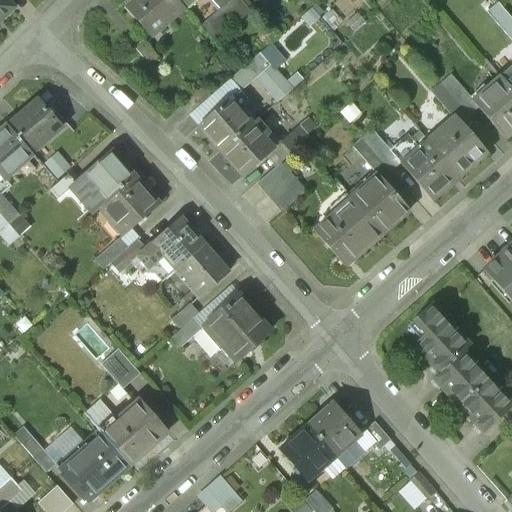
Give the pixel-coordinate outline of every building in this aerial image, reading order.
[(6,0),(0,0),(0,21),(14,9),(6,0)] [(135,0),(125,8),(147,33),(164,18),(168,22),(183,8),(180,4),(176,0),(135,0)] [(157,58),(142,40),(133,48),(149,66),(157,58)] [(244,67),(228,81),(239,93),(255,78),(244,67)] [(511,69),(500,79),(511,93),(511,69)] [(511,93),(500,79),(499,78),(485,90),(485,91),(472,103),(503,139),(511,131),(511,93)] [(460,106),(441,85),(431,93),(450,115),(460,106)] [(202,88),(181,106),(189,115),(210,97),(202,88)] [(37,99),(7,126),(8,127),(28,150),(58,123),(37,99)] [(228,100),(197,127),(219,153),(220,152),(254,122),(243,109),(239,112),(228,100)] [(454,118),(427,142),(458,177),(484,154),(454,118)] [(254,122),(220,152),(241,176),(270,152),(261,142),(267,137),(254,122)] [(28,150),(8,127),(0,133),(0,177),(2,179),(13,169),(15,170),(32,155),(28,150)] [(298,128),(281,142),(291,153),(308,139),(298,128)] [(393,157),(374,136),(365,144),(380,161),(384,165),(393,157)] [(365,144),(360,138),(349,148),(369,171),(380,161),(365,144)] [(458,177),(427,142),(399,165),(430,201),(458,177)] [(78,181),(69,189),(92,216),(100,209),(134,179),(135,178),(112,151),(78,181)] [(303,192),(279,164),(256,184),(280,212),(303,192)] [(69,172),(48,190),(57,199),(69,189),(78,181),(69,172)] [(406,212),(374,175),(349,198),(350,199),(381,234),(406,212)] [(134,179),(100,209),(123,236),(158,206),(134,179)] [(350,199),(313,233),(342,267),(381,234),(350,199)] [(19,237),(0,215),(0,238),(8,247),(19,237)] [(146,249),(129,263),(130,264),(140,275),(147,269),(160,284),(177,269),(203,246),(180,219),(146,249)] [(138,240),(109,264),(118,274),(130,264),(129,263),(146,249),(138,240)] [(511,245),(482,271),(511,304),(511,245)] [(203,246),(177,269),(201,297),(227,273),(203,246)] [(270,332),(238,296),(204,326),(204,327),(199,332),(192,338),(206,353),(217,354),(222,350),(234,363),(270,332)] [(469,345),(431,305),(413,322),(425,335),(413,347),(438,374),(464,350),(469,345)] [(188,306),(171,320),(180,330),(190,322),(197,316),(188,306)] [(180,330),(168,340),(177,351),(192,338),(199,332),(190,322),(180,330)] [(438,374),(432,380),(456,407),(488,377),(464,350),(438,374)] [(124,358),(107,373),(122,389),(139,375),(124,358)] [(511,402),(488,377),(456,407),(481,434),(511,405),(511,402)] [(114,422),(110,417),(96,429),(97,430),(128,466),(166,433),(138,401),(114,422)] [(330,405),(306,427),(332,456),(333,458),(358,436),(330,405)] [(306,427),(278,452),(305,482),(320,469),(319,467),(332,456),(306,427)] [(97,430),(82,443),(85,447),(58,470),(86,503),(128,466),(97,430)] [(48,511),(66,511),(77,503),(60,484),(40,502),(48,511)] [(222,503),(207,487),(197,495),(212,511),(222,503)] [(318,490),(307,502),(318,511),(333,511),(337,508),(318,490)]
